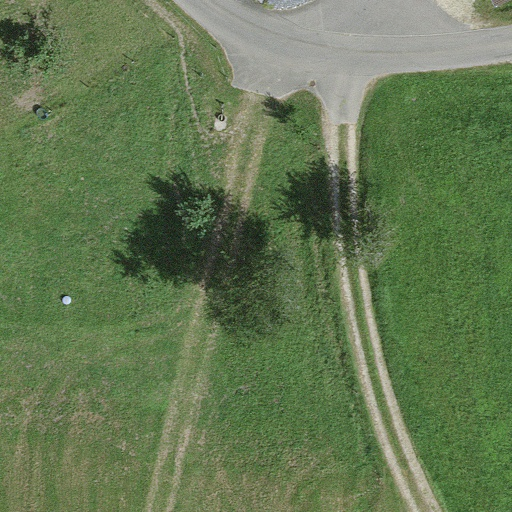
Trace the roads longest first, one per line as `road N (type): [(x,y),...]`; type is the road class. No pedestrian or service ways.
road 1 (track): [(159,511),(279,49)]
road 2 (track): [(421,511),(383,417),(357,299),(342,125),(350,60)]
road 3 (unclassified): [(199,0),(279,49),(310,56),(409,57),(511,44)]
